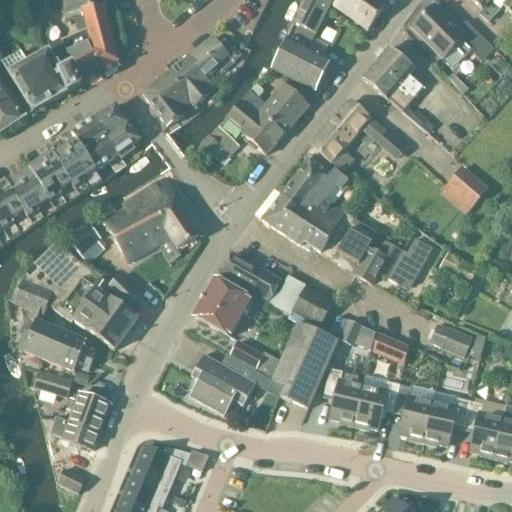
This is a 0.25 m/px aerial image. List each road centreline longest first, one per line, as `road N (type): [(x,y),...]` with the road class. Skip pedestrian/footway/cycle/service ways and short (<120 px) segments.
road 1 (unclassified): [(243,206),(406,0)]
road 2 (tertiary): [(217,243),(147,360),(126,413)]
road 3 (residential): [(227,446),(383,470)]
road 4 (tertiary): [(0,165),(120,91)]
road 5 (residential): [(383,470),(511,496)]
road 6 (tertiary): [(198,191),(120,91)]
